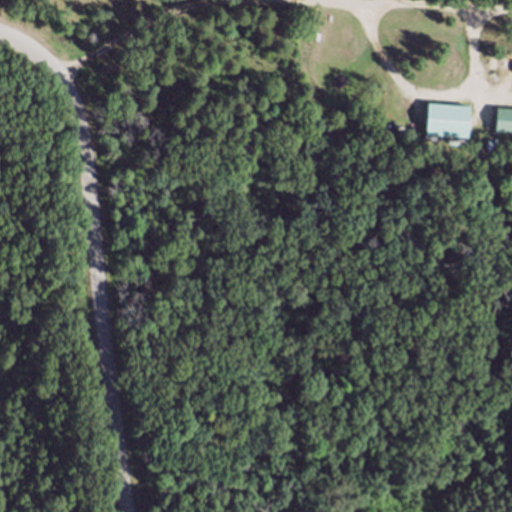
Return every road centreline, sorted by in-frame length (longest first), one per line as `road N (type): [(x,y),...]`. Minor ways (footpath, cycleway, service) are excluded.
road 1 (residential): [(57,82),(182,15),(511,22)]
road 2 (residential): [(127,511),(85,146),(57,82)]
